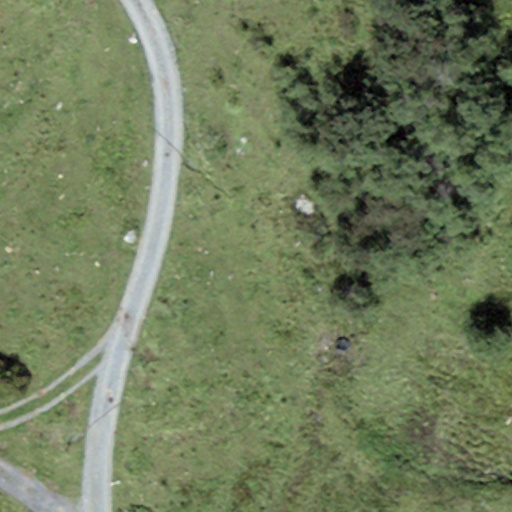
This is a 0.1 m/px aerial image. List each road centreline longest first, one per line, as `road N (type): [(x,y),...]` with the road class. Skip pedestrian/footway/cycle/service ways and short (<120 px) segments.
road 1 (track): [(103,511),(100,431),(150,259),(172,119),(137,0)]
road 2 (track): [(0,425),(92,368),(132,320)]
